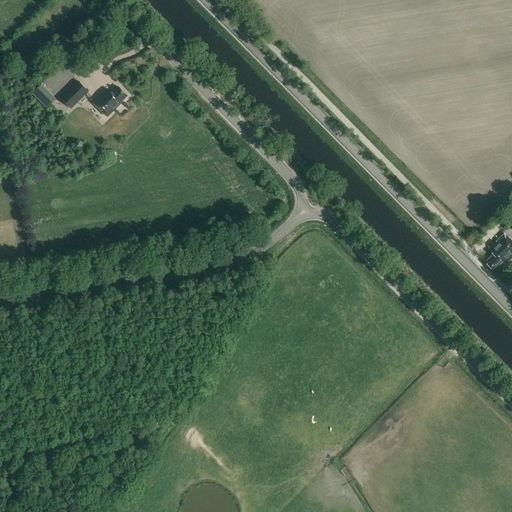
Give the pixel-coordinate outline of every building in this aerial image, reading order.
[(92,66),(103,61),(100,52),(88,56),(92,66)] [(78,81),(60,99),(71,110),(89,92),(78,81)] [(43,85),(33,94),(46,109),(49,106),(40,97),(45,93),(53,102),(56,100),(43,85)] [(112,94),(108,90),(94,104),(107,117),(122,102),(121,102),(127,96),(119,88),(112,94)] [(49,106),(53,102),(45,93),(40,97),(49,106)] [(511,241),(504,235),(489,250),(494,255),(485,263),(496,274),(511,257),(511,241)]
